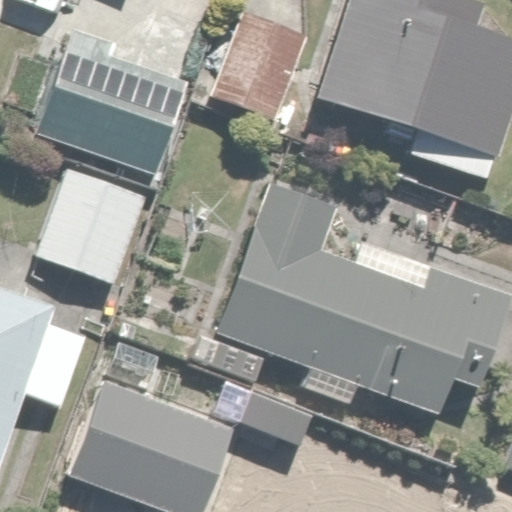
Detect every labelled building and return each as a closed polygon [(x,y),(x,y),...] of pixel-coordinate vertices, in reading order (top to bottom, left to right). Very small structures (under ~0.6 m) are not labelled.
[(341,0),(305,104),(400,137),(394,155),(473,182),(511,68),(511,45),(470,31),(478,9),(452,0),(341,0)] [(305,43),(232,20),(207,96),(280,120),(305,43)] [(71,30),(29,137),(147,182),(189,76),(71,30)] [(140,200),(59,171),(28,254),(110,283),(140,200)] [(337,211),(261,187),(213,337),(192,330),(179,370),(254,394),(263,366),(303,379),(295,405),(348,422),(355,401),(476,440),(511,329),(511,295),(328,236),(337,211)] [(83,330),(0,297),(0,443),(18,398),(51,411),(83,330)] [(95,388),(61,481),(145,511),(192,511),(221,434),(95,388)]
